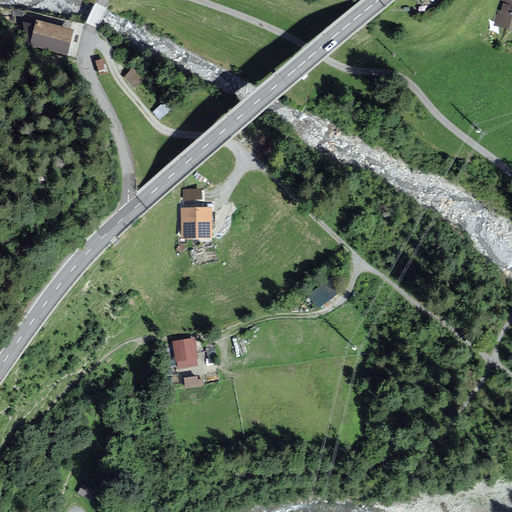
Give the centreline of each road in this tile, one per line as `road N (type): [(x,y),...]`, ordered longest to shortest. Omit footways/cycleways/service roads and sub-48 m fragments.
road 1 (secondary): [(380,0),(111,230),(0,369)]
road 2 (track): [(492,358),(260,168),(164,136)]
road 3 (unclassified): [(511,174),(402,76),(347,67),(198,0)]
road 4 (track): [(369,261),(358,288),(328,311),(260,321),(220,337),(137,342),(96,371)]
road 5 (track): [(89,28),(164,136),(194,195)]
